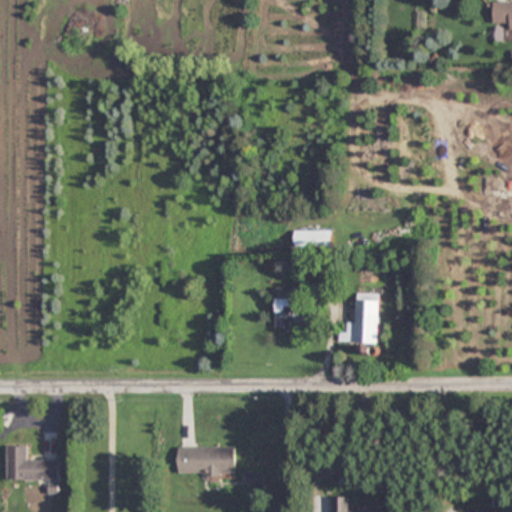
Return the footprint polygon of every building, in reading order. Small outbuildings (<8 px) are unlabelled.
[(511,2),(495,2),(494,29),(511,29),(511,2)] [(334,230),(296,230),(296,246),(334,246),(334,230)] [(310,297),(297,297),(297,287),(280,287),(280,311),(291,311),(291,325),(310,325),(310,297)] [(340,342),(383,343),(384,294),(360,293),(359,322),(349,322),(349,331),(341,331),(340,342)] [(30,459),(30,446),(9,446),(9,480),(61,480),(61,459),(30,459)] [(237,447),(180,446),(180,474),(237,474),(237,447)] [(374,511),(374,506),(352,507),(352,496),(333,496),(333,511),(374,511)]
